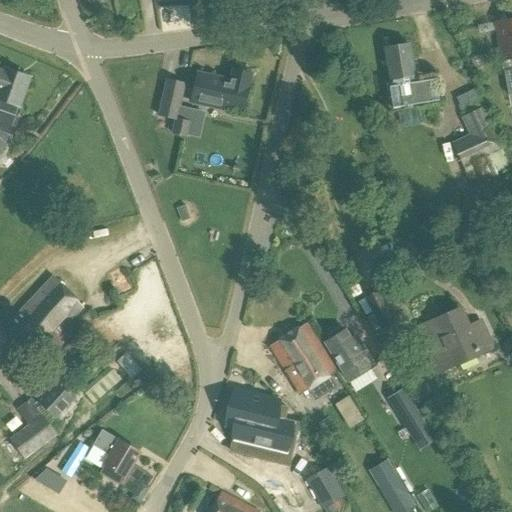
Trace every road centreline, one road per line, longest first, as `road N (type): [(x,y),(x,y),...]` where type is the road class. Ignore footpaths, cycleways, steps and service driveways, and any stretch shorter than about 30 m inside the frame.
road 1 (residential): [(215,387),(303,20)]
road 2 (residential): [(215,387),(84,49)]
road 3 (residential): [(84,49),(303,20)]
road 4 (residential): [(154,509),(215,387)]
road 5 (residential): [(303,20),(437,0)]
